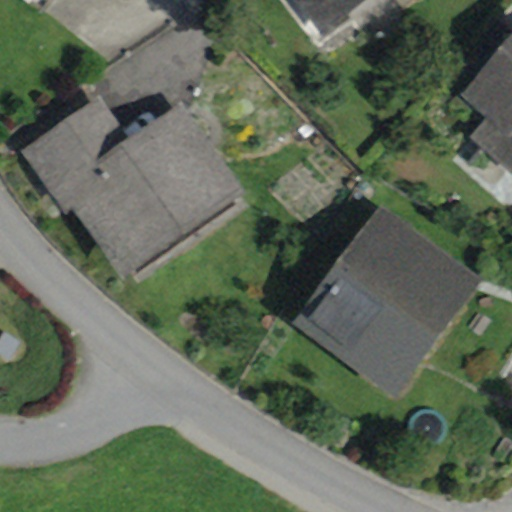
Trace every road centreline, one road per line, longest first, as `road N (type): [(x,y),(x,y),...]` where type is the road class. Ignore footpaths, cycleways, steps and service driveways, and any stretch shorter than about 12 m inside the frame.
road 1 (tertiary): [(389,511),(308,474),(142,364)]
road 2 (tertiary): [(142,364),(93,327),(0,228)]
road 3 (residential): [(142,364),(90,416),(40,443),(0,442)]
